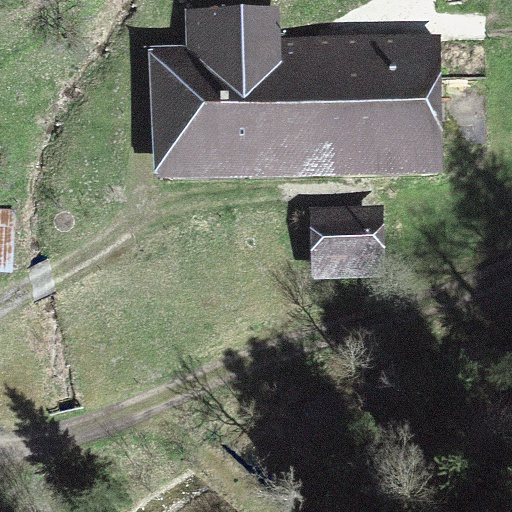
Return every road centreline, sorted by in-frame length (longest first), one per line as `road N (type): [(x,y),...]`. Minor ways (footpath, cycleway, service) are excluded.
road 1 (track): [(511,270),(68,447),(0,458)]
road 2 (track): [(167,408),(264,511)]
road 3 (track): [(141,25),(177,10),(263,0)]
